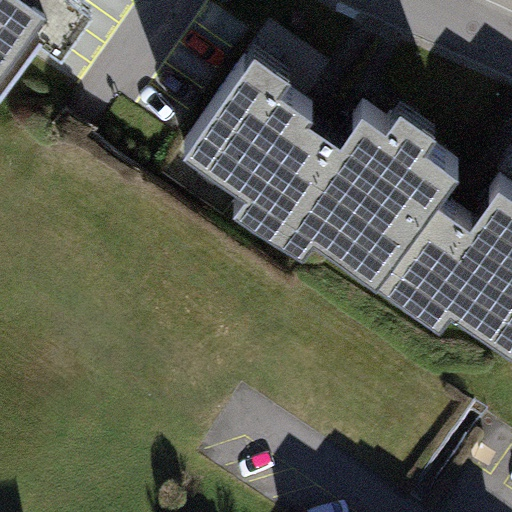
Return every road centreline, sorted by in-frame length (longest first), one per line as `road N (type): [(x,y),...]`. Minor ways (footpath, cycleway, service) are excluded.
road 1 (unknown): [(95,116),(176,0)]
road 2 (residential): [(400,0),(511,49)]
